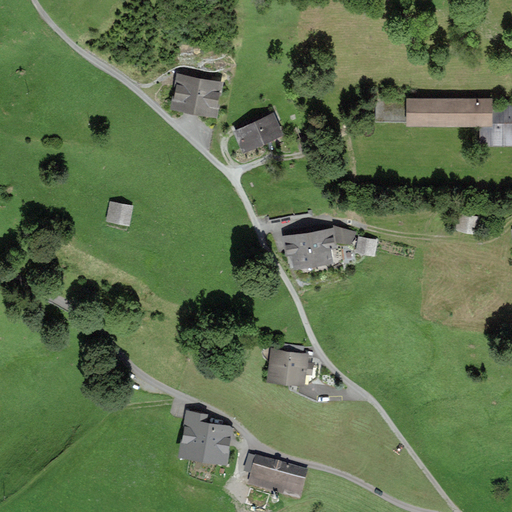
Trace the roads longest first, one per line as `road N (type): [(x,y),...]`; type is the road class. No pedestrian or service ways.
road 1 (residential): [(34,0),(70,42),(229,174),(321,354),(376,404),(457,511)]
road 2 (residential): [(423,511),(340,472),(276,455),(231,419),(134,369),(88,315),(0,271)]
road 3 (track): [(511,167),(449,183),(298,184),(248,168),(229,174)]
road 4 (track): [(363,226),(475,240),(511,223)]
